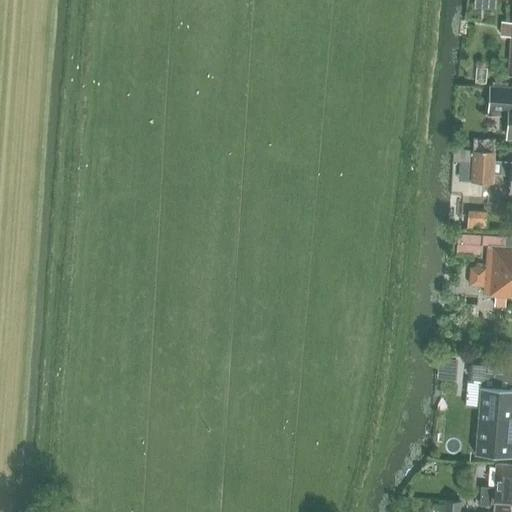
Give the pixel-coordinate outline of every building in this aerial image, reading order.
[(511,23),(502,23),(500,37),(511,38),(508,77),(511,76),(511,23)] [(511,88),(491,87),(489,114),(510,116),(508,138),(511,137),(511,88)] [(511,163),(493,162),(494,150),(473,149),(471,181),(492,182),(492,174),(511,176),(509,193),(511,192),(511,163)] [(484,286),(484,293),(494,294),(493,304),(504,305),(505,295),(511,295),(511,248),(487,247),(486,267),(484,286)] [(511,366),(472,363),(471,379),(480,380),(480,387),(475,454),(511,457),(511,454),(511,389),(509,389),(510,382),(511,382),(511,366)] [(481,486),(480,504),(494,504),(494,511),(495,511),(511,511),(511,465),(497,465),(495,487),(481,486)] [(459,511),(460,503),(446,502),(444,511),(459,511)]
